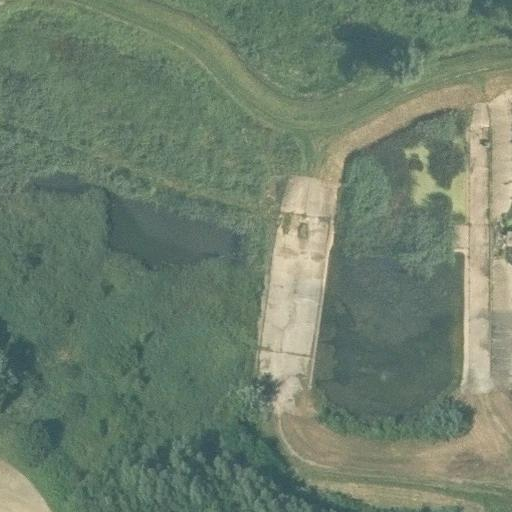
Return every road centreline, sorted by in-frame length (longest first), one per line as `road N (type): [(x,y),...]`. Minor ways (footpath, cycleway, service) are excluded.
road 1 (track): [(308,133),(274,425),(280,444),(314,467),(511,490)]
road 2 (track): [(511,444),(484,407),(483,71)]
road 3 (track): [(511,68),(396,96),(308,133)]
